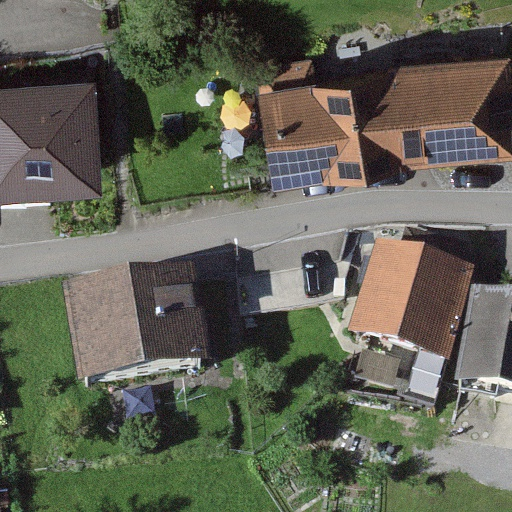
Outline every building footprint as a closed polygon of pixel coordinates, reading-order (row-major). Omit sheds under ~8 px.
[(511,53),(279,88),(294,187),(511,154),(511,53)] [(88,74),(0,82),(0,190),(99,180),(88,74)] [(490,278),(391,250),(364,346),(463,373),(490,278)] [(198,265),(75,286),(92,387),(216,366),(198,265)] [(511,310),(494,308),(479,396),(511,398),(511,310)]
